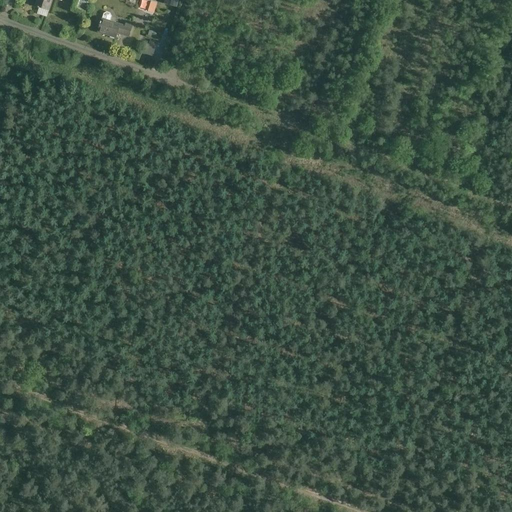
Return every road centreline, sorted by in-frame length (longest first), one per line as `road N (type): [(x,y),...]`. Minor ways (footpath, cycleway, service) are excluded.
road 1 (track): [(0,381),(360,511)]
road 2 (unclassified): [(157,77),(0,20)]
